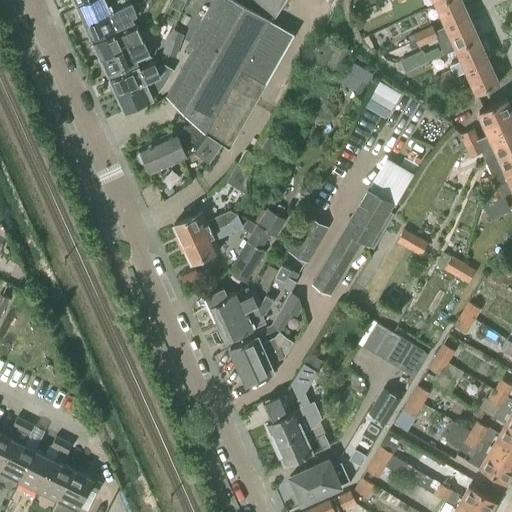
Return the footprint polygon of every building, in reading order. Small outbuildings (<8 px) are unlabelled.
[(81,14),(85,22),(131,1),(131,0),(116,0),(110,3),(108,0),(89,0),(78,6),(78,7),(76,8),(80,15),(81,14)] [(150,172),(191,154),(270,18),(237,0),(211,0),(187,43),(193,47),(166,93),(195,121),(139,146),(150,172)] [(241,0),(274,20),(285,0),(241,0)] [(444,26),(469,15),(461,0),(443,0),(434,4),(444,26)] [(92,38),(133,20),(131,16),(137,13),(131,1),(85,22),(88,30),(87,30),(90,38),(92,37),(92,38)] [(479,38),(469,15),(444,26),(434,31),(437,39),(442,49),(444,53),(454,49),(479,38)] [(270,18),(191,154),(194,152),(209,163),(219,149),(223,144),(230,148),(295,33),(273,20),(270,18)] [(143,39),(144,36),(138,22),(94,42),(94,43),(93,44),(96,52),(98,51),(101,58),(143,39)] [(431,25),(412,34),(415,40),(434,31),(431,25)] [(168,37),(167,37),(162,53),(176,57),(181,42),(184,34),(172,29),(168,37)] [(340,42),(322,31),(307,58),(325,69),(340,42)] [(434,31),(415,40),(418,47),(437,39),(434,31)] [(143,39),(101,58),(105,65),(103,66),(106,74),(108,73),(109,75),(141,60),(140,59),(152,53),(144,36),(143,39)] [(489,60),(479,38),(454,49),(460,60),(449,65),(451,70),(454,76),(464,71),(489,60)] [(405,71),(444,53),(442,49),(440,50),(439,46),(426,52),(425,49),(400,60),(405,71)] [(114,87),(118,94),(166,73),(166,63),(159,66),(156,57),(110,78),(111,79),(109,80),(113,88),(114,87)] [(499,83),(489,60),(464,71),(475,93),(499,83)] [(435,84),(454,76),(451,70),(432,78),(435,84)] [(124,109),(125,111),(153,98),(165,84),(163,82),(168,78),(166,73),(118,94),(121,102),(119,103),(123,110),(124,109)] [(456,81),(454,76),(435,84),(438,90),(456,81)] [(477,112),(487,135),(511,123),(511,111),(506,99),(477,112)] [(511,123),(487,135),(481,138),(476,140),(481,151),(486,162),(497,157),(511,150),(511,123)] [(462,132),(467,144),(476,140),(481,138),(475,126),(462,132)] [(268,136),(258,154),(276,164),(286,146),(268,136)] [(481,151),(476,140),(467,144),(472,155),(481,151)] [(495,171),(501,183),(511,177),(511,150),(497,157),(502,168),(495,171)] [(246,167),(238,162),(228,181),(247,193),(246,167)] [(487,189),(501,183),(495,171),(481,177),(487,189)] [(511,177),(501,183),(506,195),(511,191),(511,177)] [(304,182),(299,192),(311,199),(317,188),(304,182)] [(492,201),(506,195),(501,183),(487,189),(492,201)] [(368,187),(311,283),(330,294),(362,241),(370,245),(395,203),(368,187)] [(259,225),(271,233),(275,236),(285,219),(267,208),(266,210),(263,208),(259,214),(262,216),(257,224),(259,225)] [(174,223),(182,243),(238,217),(238,216),(237,213),(235,213),(230,210),(208,220),(203,210),(174,223)] [(288,251),(306,261),(307,262),(328,227),(308,215),(288,251)] [(243,227),(238,216),(238,217),(182,243),(191,262),(221,248),(216,239),(243,227)] [(260,249),(271,233),(259,225),(248,241),(260,249)] [(396,241),(408,248),(416,235),(403,228),(396,241)] [(416,235),(408,248),(421,255),(428,242),(416,235)] [(265,252),(260,249),(248,241),(247,241),(227,271),(246,283),(265,252)] [(463,262),(451,255),(444,268),(456,275),(463,262)] [(463,262),(456,275),(468,282),(475,270),(463,262)] [(281,264),(273,279),(283,283),(290,268),(281,264)] [(194,271),(181,277),(186,287),(199,281),(194,271)] [(206,295),(216,318),(245,304),(241,294),(239,290),(228,295),(224,287),(206,295)] [(245,304),(259,298),(254,288),(241,294),(245,304)] [(290,291),(281,306),(296,315),(301,307),(299,297),(290,291)] [(0,293),(0,303),(5,305),(9,297),(0,293)] [(261,302),(259,298),(245,304),(216,318),(226,340),(256,327),(255,326),(266,321),(262,314),(265,313),(273,300),(265,295),(261,302)] [(479,306),(466,299),(459,311),(472,319),(479,306)] [(472,319),(459,311),(451,324),(464,331),(472,319)] [(400,336),(387,328),(372,319),(357,343),(385,360),(400,336)] [(511,342),(491,330),(485,341),(511,357),(511,342)] [(280,346),(285,337),(279,331),(275,336),(261,342),(258,335),(230,347),(238,365),(266,352),(279,346),(280,346)] [(400,336),(385,360),(409,374),(424,350),(400,336)] [(280,346),(279,346),(284,356),(292,341),(285,337),(280,346)] [(454,349),(442,341),(434,354),(447,361),(454,349)] [(284,357),(284,356),(279,346),(266,352),(271,363),(284,357)] [(266,352),(238,365),(246,383),(274,370),(271,363),(266,352)] [(297,397),(305,394),(305,392),(317,371),(316,370),(322,360),(310,353),(291,384),(297,397)] [(447,361),(434,354),(427,366),(440,374),(447,361)] [(494,389),(509,397),(511,391),(511,384),(500,378),(494,389)] [(430,391),(417,383),(410,396),(422,403),(430,391)] [(370,411),(386,421),(400,398),(384,388),(370,411)] [(501,410),(509,397),(494,389),(487,402),(497,408),(501,410)] [(280,394),(262,402),(271,421),(266,423),(270,431),(267,432),(273,444),(305,431),(312,428),(322,418),(314,400),(301,406),(301,407),(289,413),(280,394)] [(422,403),(410,396),(402,408),(415,416),(422,403)] [(492,416),(505,423),(511,427),(511,399),(509,397),(501,410),(497,408),(492,416)] [(13,425),(21,429),(25,420),(17,416),(13,425)] [(469,430),(450,419),(439,438),(460,450),(465,442),(478,450),(484,439),(469,430)] [(25,420),(21,429),(29,433),(33,424),(25,420)] [(484,439),(490,429),(475,420),(469,430),(484,439)] [(511,455),(511,427),(505,423),(499,434),(490,429),(484,439),(493,444),(511,455)] [(0,469),(21,429),(13,425),(7,436),(0,432),(0,469)] [(23,444),(29,433),(21,429),(0,469),(0,473),(18,482),(34,450),(23,444)] [(309,440),(305,431),(273,444),(279,457),(281,456),(285,464),(329,445),(324,433),(309,440)] [(59,448),(64,440),(56,436),(51,444),(59,448)] [(72,444),(64,440),(59,448),(67,452),(72,444)] [(506,481),(511,470),(511,455),(493,444),(480,466),(506,481)] [(394,453),(380,446),(373,458),(387,465),(392,456),(394,453)] [(54,459),(34,450),(18,482),(37,492),(54,459)] [(392,456),(387,465),(433,493),(439,483),(392,456)] [(387,465),(373,458),(366,470),(379,478),(387,465)] [(37,492),(57,502),(73,469),(54,459),(37,492)] [(301,502),(339,485),(328,459),(290,476),(292,482),(289,483),(296,497),(299,496),(301,502)] [(73,469),(57,502),(51,511),(76,511),(89,488),(97,492),(101,483),(73,469)] [(375,484),(362,476),(355,489),(368,497),(375,484)] [(439,483),(433,493),(446,500),(452,490),(439,483)] [(469,485),(456,506),(466,511),(487,511),(495,500),(469,485)] [(350,491),(337,496),(343,510),(356,505),(350,491)] [(316,505),(319,511),(334,511),(329,499),(316,505)]
